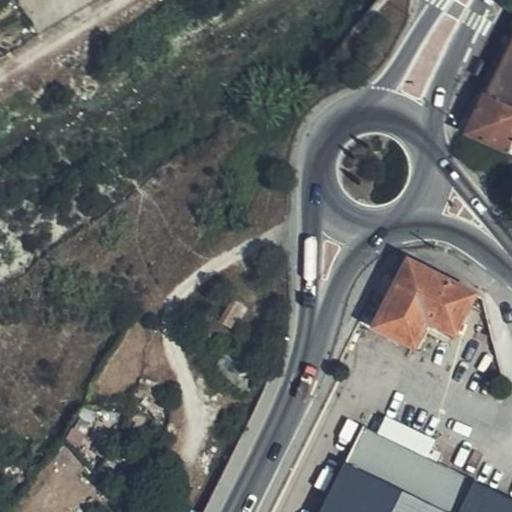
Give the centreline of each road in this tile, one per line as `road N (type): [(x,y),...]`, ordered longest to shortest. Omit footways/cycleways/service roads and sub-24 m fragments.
road 1 (tertiary): [(315,323),(301,378),(236,511)]
road 2 (tertiary): [(424,141),(459,49),(488,0)]
road 3 (tertiary): [(315,184),(315,323)]
road 4 (tertiary): [(440,0),(366,112)]
road 5 (tertiary): [(511,254),(430,158)]
road 6 (tertiary): [(403,222),(449,228),(511,267)]
